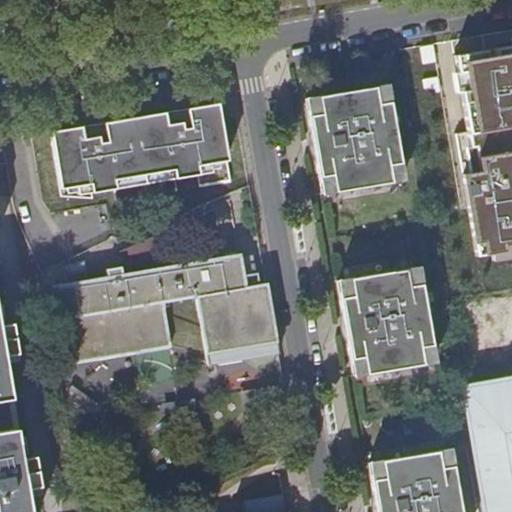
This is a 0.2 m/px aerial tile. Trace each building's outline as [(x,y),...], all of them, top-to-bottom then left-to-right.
[(511,46),(453,56),(466,133),(455,135),(475,256),(511,249),(511,46)] [(304,97),(320,195),(404,181),(388,83),(304,97)] [(101,133),(99,123),(52,132),(63,190),(94,185),(96,194),(121,189),(119,180),(176,169),(177,178),(204,174),(202,164),(232,158),(222,100),(194,105),(196,116),(184,119),(182,107),(113,120),(115,131),(101,133)] [(194,105),(182,107),(184,119),(196,116),(194,105)] [(113,120),(99,123),(101,133),(115,131),(113,120)] [(276,351),(265,284),(250,287),(243,249),(55,280),(69,360),(174,342),(167,301),(202,295),(213,362),(276,351)] [(337,278),(352,377),(434,363),(418,265),(337,278)] [(0,343),(19,340),(17,325),(4,327),(0,302),(0,511),(36,511),(33,492),(18,495),(15,479),(44,473),(42,459),(28,461),(9,357),(0,358),(0,343)] [(0,358),(9,357),(22,355),(19,340),(0,343),(0,358)] [(511,511),(511,376),(462,384),(484,511),(511,511)] [(367,462),(375,511),(457,511),(448,448),(367,462)] [(18,495),(33,492),(46,490),(47,489),(44,473),(15,479),(18,495)]
